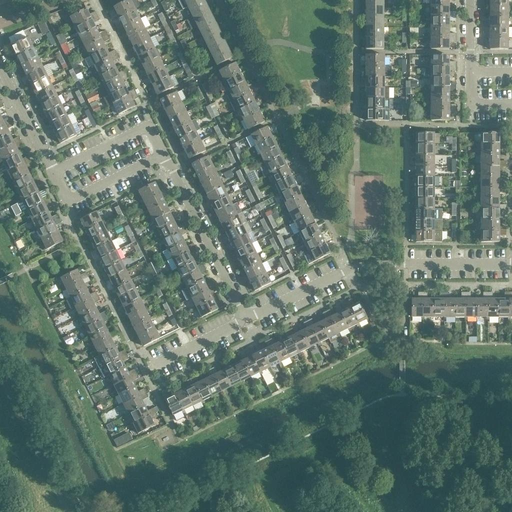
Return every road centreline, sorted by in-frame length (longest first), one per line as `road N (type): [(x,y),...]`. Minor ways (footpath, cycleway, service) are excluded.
road 1 (residential): [(245,320),(149,124)]
road 2 (residential): [(66,202),(0,68)]
